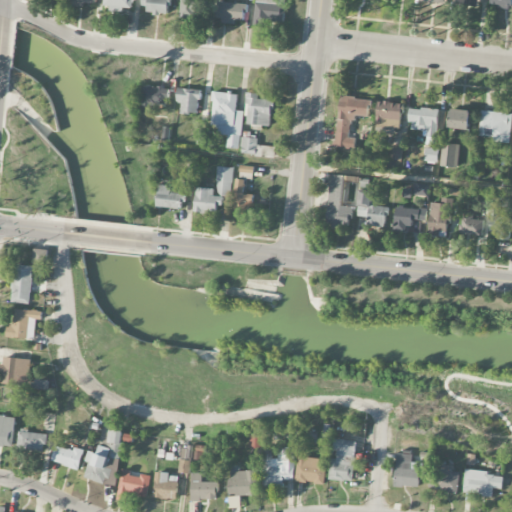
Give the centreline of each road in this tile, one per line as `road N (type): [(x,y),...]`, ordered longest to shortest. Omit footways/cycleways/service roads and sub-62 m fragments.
road 1 (residential): [(375,410),(315,401),(193,422),(121,404),(76,368),(58,231)]
road 2 (residential): [(0,3),(79,42),(314,68)]
road 3 (residential): [(321,0),(294,258)]
road 4 (tertiary): [(511,281),(294,258)]
road 5 (residential): [(511,64),(317,42)]
road 6 (tertiary): [(294,258),(137,240)]
